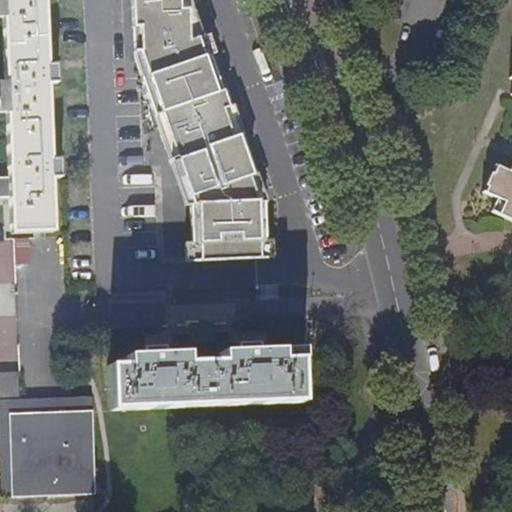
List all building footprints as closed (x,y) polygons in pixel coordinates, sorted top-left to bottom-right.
[(0,0),(0,6),(1,16),(3,81),(0,80),(0,101),(4,101),(4,111),(7,176),(0,176),(0,196),(8,196),(9,230),(18,230),(33,229),(51,229),(49,179),(59,178),(58,159),(48,160),(45,80),(55,80),(54,61),(44,61),(41,0),(0,0)] [(137,48),(136,0),(129,0),(132,54),(157,123),(163,121),(138,48),(137,48)] [(188,200),(189,215),(196,215),(197,255),(257,252),(256,207),(185,6),(177,6),(176,0),(136,0),(137,48),(138,48),(163,121),(157,123),(164,145),(170,143),(174,154),(168,156),(169,160),(175,158),(189,200),(188,200)] [(188,0),(176,0),(177,6),(185,6),(256,207),(257,252),(197,255),(196,215),(189,215),(190,240),(183,240),(184,260),(271,256),(270,237),(263,238),(261,201),(265,200),(206,33),(201,35),(188,0)] [(511,67),(511,68),(509,72),(510,72),(508,76),(511,78),(508,87),(511,88),(511,95),(511,98),(509,104),(511,104),(511,167),(510,166),(505,180),(496,176),(493,184),(491,183),(487,193),(489,194),(485,203),(498,208),(493,220),(511,228),(511,67)] [(211,321),(193,322),(194,340),(212,339),(211,321)] [(107,364),(109,408),(300,400),(298,357),(262,358),(262,348),(261,339),(240,339),(240,348),(220,349),(220,360),(186,361),(168,362),(168,353),(167,343),(146,344),(146,353),(125,354),(125,364),(107,364)] [(297,348),(262,348),(262,358),(298,357),(297,348)] [(168,353),(168,362),(186,361),(185,352),(168,353)] [(15,370),(0,370),(0,396),(16,396),(15,370)] [(90,409),(7,411),(11,494),(104,490),(103,478),(93,478),(90,409)]
